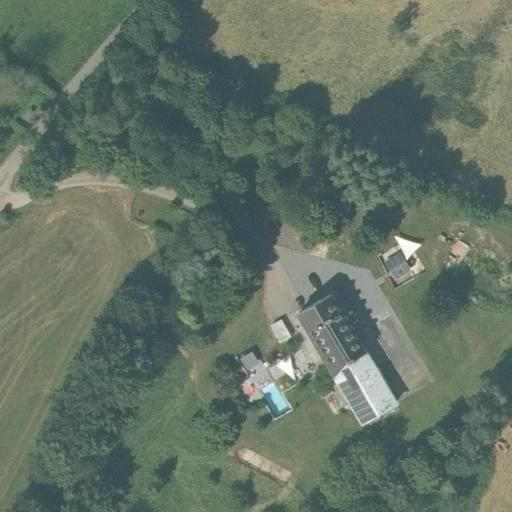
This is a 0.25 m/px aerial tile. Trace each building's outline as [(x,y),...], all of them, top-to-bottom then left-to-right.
[(29,109),(22,119),(27,122),(33,112),(29,109)] [(268,223),(263,234),(271,239),(277,230),(279,221),(283,211),(275,205),(267,214),(271,217),(268,223)] [(409,272),(399,254),(385,261),(395,280),(409,272)] [(329,296),(298,314),(297,316),(334,379),(364,354),(329,296)] [(281,321),(269,328),(279,345),(291,339),(281,321)] [(395,406),(364,354),(334,379),(362,425),(395,406)]
